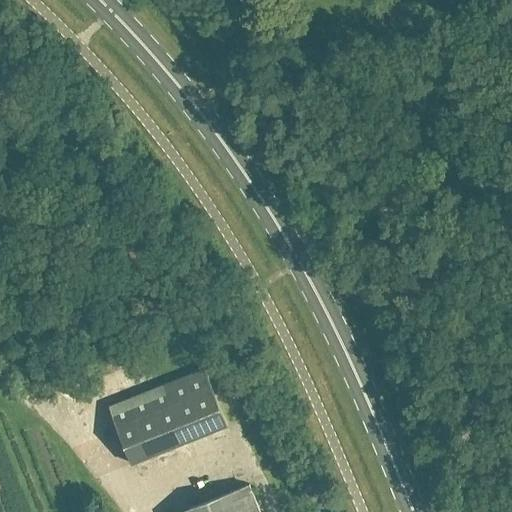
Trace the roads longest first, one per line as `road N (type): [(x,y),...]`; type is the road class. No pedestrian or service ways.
road 1 (primary): [(410,511),(298,262),(249,180),(98,0)]
road 2 (track): [(511,201),(378,211),(298,262)]
